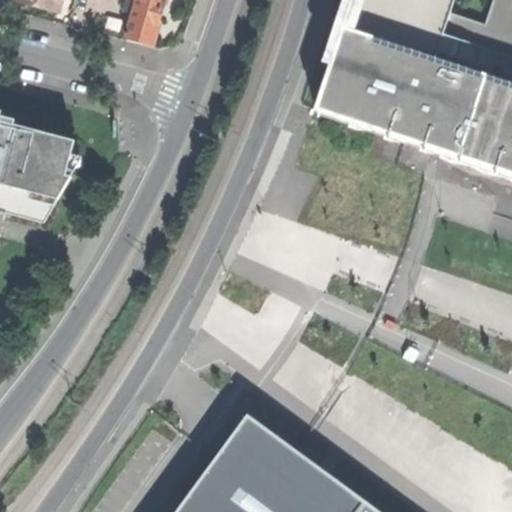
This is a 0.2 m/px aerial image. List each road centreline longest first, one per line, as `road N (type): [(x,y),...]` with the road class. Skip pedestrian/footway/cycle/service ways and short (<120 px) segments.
road 1 (primary): [(39,511),(193,273),(258,134),(301,0)]
road 2 (primary): [(196,97),(112,265),(0,423)]
road 3 (residential): [(0,47),(196,97)]
